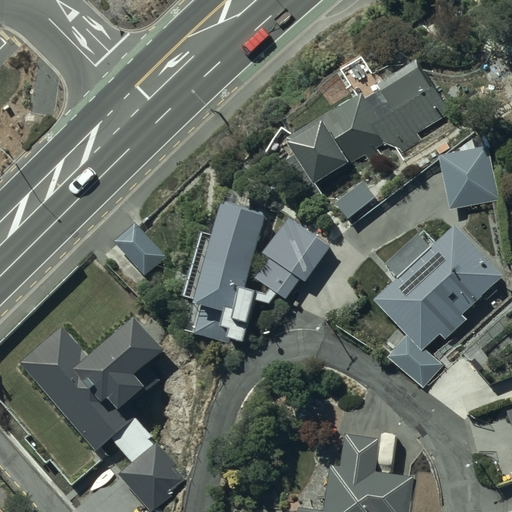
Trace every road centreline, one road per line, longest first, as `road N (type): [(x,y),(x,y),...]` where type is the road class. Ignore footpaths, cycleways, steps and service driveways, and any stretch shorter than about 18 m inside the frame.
road 1 (residential): [(194,511),(218,415),(234,385),(260,358),(288,346),(322,346),(357,363),(414,408),(444,446),(462,511)]
road 2 (secondary): [(0,233),(245,0)]
